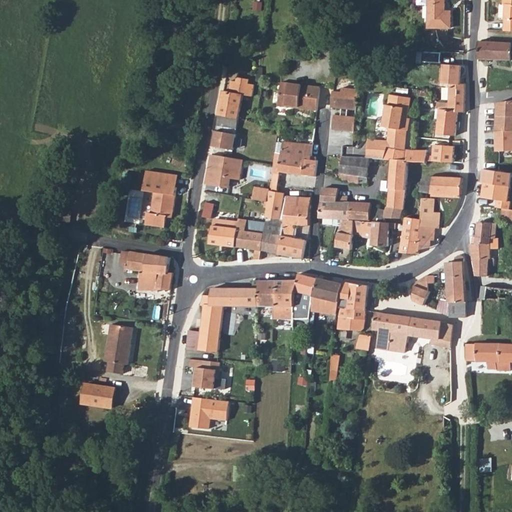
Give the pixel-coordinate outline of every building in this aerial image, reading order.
[(418,0),(419,4),(428,3),(429,27),(451,27),(451,9),(445,9),(444,0),(418,0)] [(511,0),(503,0),(503,5),(499,5),(499,17),(505,17),(503,31),(511,32),(511,0)] [(511,43),(486,42),(479,42),(478,60),(488,60),(511,61),(511,43)] [(449,85),(449,103),(449,111),(458,111),(465,112),(466,84),(460,84),(461,66),(444,66),(443,85),(449,85)] [(252,96),(254,83),(249,83),(250,78),(237,76),(236,80),(231,79),(229,91),(222,90),(218,114),(238,118),(243,94),(252,96)] [(322,88),(283,81),(279,104),(318,111),(322,88)] [(358,100),(360,89),(342,87),(342,92),(333,91),(332,107),(342,108),(341,115),(334,114),(333,129),(355,131),(356,117),(347,116),(348,109),(357,110),(358,100)] [(383,127),(390,127),(388,141),(387,147),(405,149),(407,129),(408,130),(410,117),(407,117),(410,97),(389,95),(388,105),(386,105),(383,127)] [(511,101),(499,103),(498,132),(498,152),(511,152),(511,101)] [(456,136),(458,111),(449,111),(449,103),(437,102),(435,120),(438,120),(437,134),(456,136)] [(236,128),(238,118),(218,114),(215,129),(222,131),(223,127),(236,128)] [(222,131),(215,129),(213,146),(233,149),(236,133),(222,131)] [(387,147),(388,141),(368,140),(366,158),(369,158),(384,159),(387,147)] [(280,171),(315,176),(318,161),(315,161),(316,157),(312,157),(313,146),(283,143),(281,153),(275,152),(271,188),(269,201),(267,217),(281,219),(285,192),(277,191),(280,171)] [(389,197),(387,207),(403,209),(406,186),(408,161),(405,161),(403,161),(405,149),(387,147),(384,159),(391,160),(388,186),(388,192),(389,192),(389,197)] [(432,150),(411,149),(407,149),(405,161),(408,161),(427,163),(428,161),(455,164),(456,149),(443,148),(432,150)] [(243,160),(211,154),(206,183),(230,187),(232,179),(242,180),(243,160)] [(359,176),(368,177),(369,158),(366,158),(352,156),(342,157),(340,173),(351,175),(359,176)] [(511,174),(484,171),(483,182),(510,186),(511,176),(511,174)] [(351,175),(340,173),(339,180),(350,181),(351,175)] [(350,181),(350,184),(358,185),(358,183),(359,176),(351,175),(350,181)] [(420,191),(432,193),(433,178),(423,179),(420,191)] [(461,195),(463,195),(463,179),(433,178),(432,193),(461,195)] [(144,210),(142,222),(162,226),(164,216),(169,217),(175,185),(154,182),(149,211),(144,210)] [(502,209),(511,210),(511,201),(509,200),(510,186),(483,182),(481,197),(496,200),(496,207),(502,209)] [(380,196),(389,197),(389,192),(388,192),(388,186),(381,185),(380,196)] [(269,201),(271,188),(255,186),(253,199),(269,201)] [(323,188),(318,217),(330,218),(329,225),(337,226),(340,226),(342,219),(355,220),(370,221),(371,207),(371,204),(353,203),(353,202),(337,203),(339,189),(323,188)] [(311,199),(287,196),(285,219),(284,223),(293,224),(296,225),(296,227),(309,229),(309,220),(309,212),(311,199)] [(433,199),(431,198),(421,198),(420,219),(419,243),(419,250),(430,247),(431,240),(432,228),(438,228),(439,213),(432,213),(433,199)] [(204,216),(214,217),(216,202),(207,201),(204,216)] [(371,207),(370,221),(385,223),(386,218),(385,210),(383,210),(371,207)] [(386,218),(401,217),(403,209),(387,207),(385,210),(386,218)] [(57,220),(67,223),(70,212),(59,209),(57,220)] [(502,209),(501,220),(511,221),(511,209),(511,210),(502,209)] [(262,250),(278,252),(282,236),(284,223),(285,219),(281,219),(267,217),(266,222),(262,250)] [(419,243),(420,219),(407,217),(404,222),(402,242),(419,243)] [(209,242),(262,250),(266,222),(265,222),(239,218),(238,222),(237,228),(212,225),(209,242)] [(215,219),(212,225),(237,228),(238,222),(215,219)] [(337,247),(352,250),(353,238),(355,220),(342,219),(340,226),(340,232),(338,232),(337,247)] [(388,238),(390,223),(385,223),(370,221),(355,220),(353,238),(360,238),(360,240),(372,240),(371,244),(388,246),(388,238)] [(473,244),(470,244),(476,277),(487,276),(487,257),(490,256),(490,248),(497,248),(498,239),(494,239),(496,224),(479,222),(474,237),(473,244)] [(292,230),(293,224),(284,223),(282,236),(293,238),(294,230),(292,230)] [(293,238),(282,236),(278,252),(278,253),(304,258),(308,241),(293,238)] [(419,250),(419,243),(402,242),(400,252),(419,253),(419,250)] [(127,269),(141,271),(145,271),(148,254),(130,252),(127,269)] [(139,290),(170,290),(173,273),(168,272),(170,258),(148,254),(145,271),(141,271),(139,290)] [(454,261),(448,261),(447,262),(449,301),(467,302),(465,271),(464,259),(463,257),(462,256),(460,255),(459,255),(455,257),(454,261)] [(307,295),(312,297),(318,278),(299,273),(297,280),(295,290),(292,318),(300,318),(301,309),(306,309),(307,295)] [(427,276),(427,275),(416,281),(414,285),(414,289),(414,300),(425,304),(430,293),(427,292),(428,284),(434,283),(434,275),(427,276)] [(311,312),(337,315),(338,309),(342,284),(318,278),(312,297),(311,312)] [(234,307),(258,307),(259,281),(253,280),(253,288),(212,288),(212,295),(203,295),(200,305),(204,305),(201,332),(199,350),(219,352),(222,328),(230,329),(230,321),(233,321),(234,307)] [(273,307),(293,307),(295,290),(297,280),(259,281),(258,307),(273,307)] [(364,327),(369,285),(343,281),(342,284),(338,309),(341,309),(336,331),(361,332),(364,327)] [(511,289),(482,286),(480,298),(511,300),(511,289)] [(442,300),(437,310),(450,316),(449,301),(442,300)] [(466,317),(467,302),(449,301),(450,316),(451,316),(466,317)] [(273,318),(292,318),(293,308),(273,307),(273,318)] [(430,345),(450,347),(453,325),(443,322),(411,317),(376,311),(373,329),(379,330),(377,348),(406,354),(409,337),(431,340),(430,345)] [(108,362),(107,372),(123,374),(124,365),(128,365),(134,329),(110,325),(105,362),(108,362)] [(188,348),(199,350),(201,332),(189,331),(188,348)] [(369,353),(372,338),(359,336),(357,351),(369,353)] [(487,369),(497,369),(496,362),(501,362),(501,344),(466,343),(466,362),(487,362),(487,369)] [(511,344),(501,344),(501,362),(511,362),(511,361),(511,344)] [(338,375),(339,355),(332,354),(330,375),(338,375)] [(197,367),(195,387),(214,389),(215,379),(218,379),(220,363),(203,360),(202,368),(197,367)] [(511,370),(511,362),(501,362),(496,362),(497,369),(497,371),(511,370)] [(249,392),(255,393),(256,375),(246,374),(245,380),(250,381),(249,392)] [(338,375),(330,375),(329,385),(337,385),(338,375)] [(116,388),(86,384),(83,404),(113,408),(116,388)] [(229,401),(193,397),(190,427),(208,429),(210,419),(227,421),(229,401)] [(492,453),(482,453),(482,473),(492,473),(492,453)] [(237,464),(236,479),(247,480),(248,465),(237,464)]
